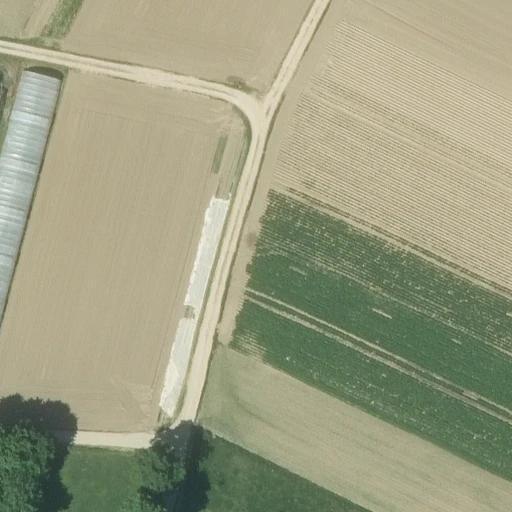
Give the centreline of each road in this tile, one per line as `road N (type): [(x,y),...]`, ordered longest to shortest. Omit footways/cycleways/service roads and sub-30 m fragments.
road 1 (track): [(177,446),(263,119)]
road 2 (track): [(263,119),(235,96),(0,48)]
road 3 (track): [(263,119),(323,0)]
